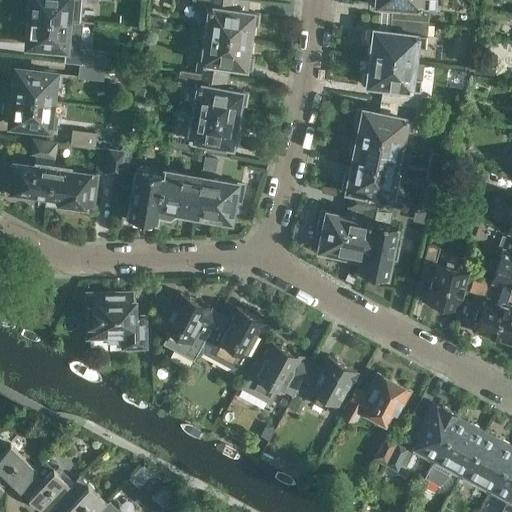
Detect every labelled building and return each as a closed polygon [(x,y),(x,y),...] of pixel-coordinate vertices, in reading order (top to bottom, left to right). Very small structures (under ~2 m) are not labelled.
[(26,16),(67,20),(79,21),(81,0),(31,0),(31,2),(27,4),(26,16)] [(210,7),(206,33),(248,39),(250,26),(256,27),(258,14),(244,12),(245,0),(191,0),(191,8),(205,10),(205,7),(210,7)] [(370,0),(371,3),(394,5),(393,6),(399,7),(398,18),(427,21),(428,0),(370,0)] [(164,16),(151,15),(149,24),(162,26),(164,16)] [(67,20),(26,16),(25,29),(28,32),(27,44),(70,48),(71,36),(66,35),(67,20)] [(373,40),(371,56),(413,61),(415,45),(424,47),(427,21),(398,18),(397,29),(392,28),(391,30),(369,28),(368,39),(373,40)] [(197,62),(196,71),(227,76),(228,66),(250,70),(252,58),(246,57),(248,39),(206,33),(201,63),(197,62)] [(80,47),(79,62),(105,65),(106,50),(80,47)] [(413,61),(371,56),(370,72),(365,71),(362,83),(385,85),(384,87),(390,88),(388,99),(418,105),(418,102),(420,82),(412,80),(413,61)] [(105,65),(79,62),(78,77),(103,80),(105,65)] [(10,82),(9,94),(51,99),(53,84),(58,85),(59,72),(17,67),(15,81),(10,82)] [(198,83),(193,110),(235,118),(237,105),(244,106),(246,93),(225,90),(227,76),(196,71),(188,70),(186,81),(198,83)] [(51,99),(9,94),(7,106),(11,109),(10,122),(53,128),(55,115),(49,114),(51,99)] [(361,120),(358,135),(401,145),(405,128),(413,130),(418,105),(388,99),(385,110),(381,110),(381,111),(358,107),(356,119),(361,120)] [(235,118),(193,110),(189,127),(185,126),(183,139),(236,147),(238,137),(233,136),(235,118)] [(70,145),(95,148),(97,132),(72,129),(70,145)] [(358,135),(353,162),(400,172),(402,161),(398,160),(401,145),(358,135)] [(35,154),(34,160),(34,164),(9,160),(7,170),(1,169),(0,173),(0,183),(12,186),(11,190),(30,192),(29,196),(47,199),(52,162),(53,163),(54,156),(55,157),(58,140),(32,136),(30,153),(35,154)] [(108,146),(105,173),(122,175),(125,148),(108,146)] [(204,160),(205,152),(192,150),(190,158),(204,160)] [(442,155),(432,152),(430,164),(441,166),(442,155)] [(224,173),(236,175),(238,163),(226,161),(224,173)] [(52,162),(47,199),(66,202),(67,205),(76,206),(78,203),(91,205),(96,173),(70,169),(71,165),(53,163),(52,162)] [(351,191),(383,198),(394,200),(400,172),(353,162),(350,172),(345,171),(341,189),(350,191),(351,191)] [(151,167),(137,165),(128,216),(155,221),(157,212),(164,173),(150,171),(151,167)] [(190,174),(164,169),(164,173),(157,212),(194,219),(200,179),(189,177),(190,174)] [(200,179),(194,219),(204,220),(209,216),(231,220),(235,199),(241,200),(244,182),(213,177),(212,181),(200,179)] [(439,182),(429,178),(426,190),(436,193),(439,182)] [(351,191),(348,206),(359,208),(357,217),(327,210),(319,248),(344,254),(347,258),(360,261),(369,219),(378,221),(383,198),(351,191)] [(369,219),(360,261),(358,270),(386,276),(390,257),(396,258),(401,235),(395,234),(402,202),(394,200),(383,198),(378,221),(369,219)] [(494,279),(511,284),(511,229),(505,248),(502,247),(499,256),(493,254),(490,267),(495,269),(493,278),(494,279)] [(426,248),(423,260),(418,278),(432,282),(427,299),(459,308),(469,270),(458,267),(460,261),(447,258),(446,264),(437,261),(436,263),(430,262),(434,250),(426,248)] [(420,253),(409,251),(404,273),(415,275),(420,253)] [(511,287),(511,284),(494,279),(489,298),(486,297),(484,306),(477,304),(474,317),(480,319),(477,328),(511,339),(511,305),(507,304),(511,287)] [(200,302),(181,291),(162,326),(170,331),(166,338),(178,345),(182,337),(188,341),(187,343),(198,349),(201,344),(202,344),(219,313),(208,307),(210,304),(201,299),(200,302)] [(88,309),(86,311),(86,316),(88,318),(89,333),(109,333),(109,339),(124,339),(124,343),(143,343),(143,314),(133,314),(133,292),(88,293),(88,309)] [(229,319),(219,313),(202,344),(203,345),(202,348),(203,349),(202,352),(237,370),(238,368),(239,368),(259,331),(261,332),(266,323),(264,322),(265,321),(236,305),(229,319)] [(255,358),(247,371),(262,380),(258,388),(276,397),(281,389),(282,390),(292,372),(303,377),(311,362),(300,357),(302,354),(293,349),(292,351),(273,340),(261,362),(255,358)] [(311,362),(303,377),(313,383),(310,389),(318,394),(314,401),(325,407),(329,400),(337,404),(351,380),(353,381),(358,372),(356,371),(356,370),(328,354),(321,368),(311,362)] [(355,386),(341,412),(356,420),(362,408),(389,423),(408,388),(380,373),(379,375),(376,374),(368,387),(372,389),(369,394),(355,386)] [(305,400),(293,394),(288,406),(299,412),(305,400)] [(406,426),(386,463),(397,469),(400,463),(405,465),(413,450),(433,460),(456,415),(458,412),(442,404),(441,406),(432,401),(416,431),(406,426)] [(456,415),(433,460),(424,476),(440,485),(448,476),(451,469),(461,475),(485,430),(456,415)] [(511,443),(485,430),(461,475),(458,481),(461,483),(465,477),(489,490),(511,446),(511,443)] [(398,440),(385,434),(373,456),(386,463),(398,440)] [(11,444),(0,455),(0,484),(2,486),(10,478),(19,487),(37,469),(11,444)] [(511,446),(489,490),(511,501),(511,446)] [(37,469),(19,487),(45,511),(54,502),(72,485),(46,460),(37,469)] [(72,485),(54,502),(64,511),(96,511),(98,510),(106,502),(80,476),(72,485)]
